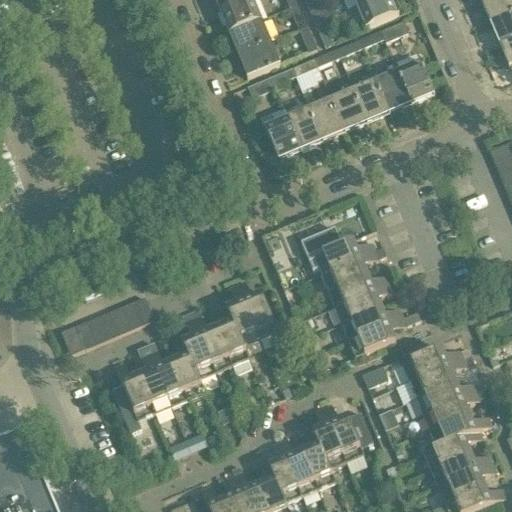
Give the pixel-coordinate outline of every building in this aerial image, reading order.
[(252,0),(213,0),(220,16),(254,2),(252,0)] [(295,0),(285,0),(291,12),(299,8),(295,0)] [(380,0),(357,10),(348,14),(352,22),(360,18),(366,33),(399,19),(391,0),(380,0)] [(352,0),(357,10),(380,0),(352,0)] [(511,0),(494,0),(481,5),(491,27),(511,18),(511,0)] [(274,25),(282,22),(274,1),(266,5),(274,25)] [(254,2),(220,16),(230,38),(263,24),(254,2)] [(315,2),(307,6),(316,28),(325,25),(315,2)] [(299,8),(291,12),(300,34),(308,31),(299,8)] [(511,18),(491,27),(500,49),(511,44),(511,18)] [(263,24),(230,38),(239,60),(272,46),(263,24)] [(325,25),(316,28),(325,50),(334,47),(325,25)] [(404,26),(381,35),(385,44),(386,47),(409,37),(404,26)] [(308,31),(300,34),(310,57),(318,53),(308,31)] [(381,35),(359,44),(363,53),(385,44),(381,35)] [(359,44),(337,54),(341,62),(363,53),(359,44)] [(511,44),(500,49),(509,72),(511,71),(511,44)] [(272,46),(239,60),(248,83),(282,69),(272,46)] [(391,51),(378,58),(384,72),(398,65),(391,51)] [(337,54),(315,63),(319,72),(341,62),(337,54)] [(315,63),(293,72),(296,81),(319,72),(315,63)] [(421,66),(398,75),(412,108),(435,99),(421,66)] [(293,72),(271,82),(275,90),(296,81),(293,72)] [(398,75),(376,85),(390,118),(412,108),(398,75)] [(271,82),(248,91),(253,103),(276,93),(275,90),(271,82)] [(376,85),(354,94),(368,127),(390,118),(376,85)] [(354,94),(332,103),(346,136),(368,127),(354,94)] [(332,103),(310,113),(324,146),(346,136),(332,103)] [(284,113),(262,122),(279,165),(302,155),(288,122),(284,113)] [(310,113),(288,122),(302,155),(324,146),(310,113)] [(511,146),(490,156),(494,167),(511,159),(511,146)] [(511,159),(494,167),(499,179),(511,173),(511,159)] [(511,173),(499,179),(504,191),(511,187),(511,173)] [(335,233),(302,247),(309,265),(314,262),(321,280),(376,257),(373,248),(357,254),(353,245),(342,250),(335,233)] [(376,257),(321,280),(328,296),(368,280),(364,271),(386,262),(383,254),(376,257)] [(368,280),(328,296),(335,313),(390,290),(386,282),(371,288),(368,280)] [(246,287),(237,290),(261,345),(278,338),(261,298),(252,302),(246,287)] [(390,290),(335,313),(342,329),(381,313),(378,305),(399,296),(396,288),(390,291),(390,290)] [(235,309),(227,312),(226,313),(244,353),(245,352),(261,345),(237,290),(229,294),(235,309)] [(145,302),(134,307),(144,331),(155,326),(145,302)] [(134,307),(122,312),(132,335),(144,331),(134,307)] [(224,329),(216,332),(233,372),(250,365),(245,352),(244,353),(226,313),(227,312),(226,310),(218,314),(224,329)] [(122,312),(111,317),(121,340),(132,335),(122,312)] [(381,313),(342,329),(349,346),(404,323),(400,315),(385,321),(381,313)] [(111,317),(99,322),(109,345),(121,340),(111,317)] [(404,323),(349,346),(356,364),(396,347),(392,338),(422,326),(418,317),(404,323)] [(201,321),(193,324),(216,379),(233,372),(216,332),(207,336),(201,321)] [(99,322),(88,327),(98,350),(109,345),(99,322)] [(216,379),(193,324),(185,328),(191,343),(183,346),(182,344),(181,344),(199,386),(201,386),(216,379)] [(88,327),(76,332),(86,355),(98,350),(88,327)] [(75,332),(62,338),(72,361),(85,355),(75,332)] [(180,363),(172,366),(189,406),(206,398),(201,386),(199,386),(181,344),(174,348),(180,363)] [(155,349),(146,352),(172,413),(189,406),(172,366),(164,370),(155,349)] [(146,352),(138,356),(147,377),(138,380),(155,420),(172,413),(146,352)] [(442,353),(402,370),(409,388),(471,362),(467,353),(460,356),(445,362),(442,353)] [(471,362),(409,388),(416,404),(456,387),(453,379),(474,370),(471,362)] [(124,369),(115,373),(138,427),(155,420),(138,380),(130,384),(124,369)] [(384,371),(363,380),(368,393),(389,384),(384,371)] [(456,387),(416,404),(423,421),(478,398),(474,390),(459,396),(456,387)] [(294,401),(291,393),(283,396),(286,404),(294,401)] [(268,408),(276,405),(273,397),(265,401),(268,408)] [(478,398),(423,421),(430,437),(470,420),(467,412),(481,406),(478,398)] [(323,414),(347,469),(352,480),(368,473),(363,462),(364,461),(361,454),(373,448),(360,418),(348,423),(347,422),(338,425),(332,410),(323,414)] [(219,416),(224,429),(235,424),(230,412),(219,416)] [(321,432),(314,436),(331,475),(347,469),(323,414),(316,417),(321,432)] [(430,437),(437,453),(437,454),(492,431),(488,422),(473,429),(470,420),(430,437)] [(309,429),(297,434),(300,439),(304,437),(311,452),(302,456),(319,495),(337,488),(331,475),(314,436),(313,434),(311,434),(309,429)] [(437,453),(424,458),(431,476),(471,459),(468,451),(483,445),(480,437),(492,432),(492,431),(437,454),(437,453)] [(0,511),(34,511),(5,440),(0,442),(0,511)] [(278,466),(269,470),(286,509),(287,509),(303,502),(279,448),(278,444),(269,447),(278,466)] [(288,444),(279,448),(303,502),(319,495),(302,456),(294,459),(288,444)] [(471,459),(431,476),(438,492),(493,469),(489,461),(475,468),(471,459)] [(266,486),(258,490),(267,511),(288,511),(287,509),(286,509),(269,470),(269,468),(260,471),(266,486)] [(493,469),(438,492),(446,509),(485,492),(482,484),(496,478),(493,469)] [(235,482),(243,478),(240,471),(235,473),(232,474),(235,482)] [(243,478),(235,482),(248,511),(267,511),(258,490),(250,493),(243,478)] [(233,500),(225,504),(228,511),(248,511),(235,482),(227,485),(233,500)] [(228,511),(225,504),(217,507),(210,492),(201,496),(207,510),(202,511),(228,511)] [(485,492),(446,509),(446,511),(486,511),(507,504),(504,495),(488,501),(485,492)]
